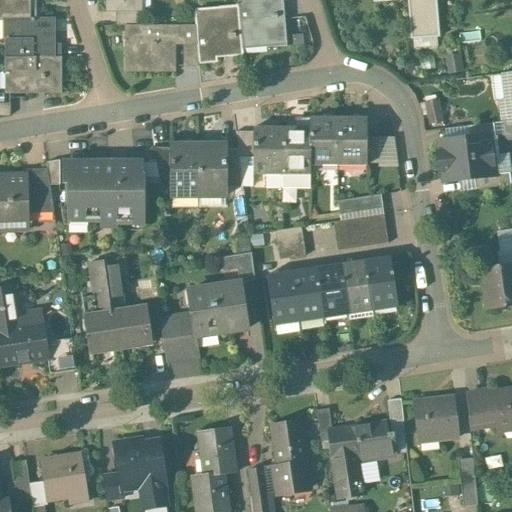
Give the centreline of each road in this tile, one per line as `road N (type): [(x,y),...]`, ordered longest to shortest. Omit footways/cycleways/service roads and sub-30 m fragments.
road 1 (residential): [(439,357),(0,426)]
road 2 (residential): [(337,78),(380,82),(408,109),(439,357)]
road 3 (residential): [(115,114),(337,78)]
road 4 (residential): [(77,0),(115,114)]
